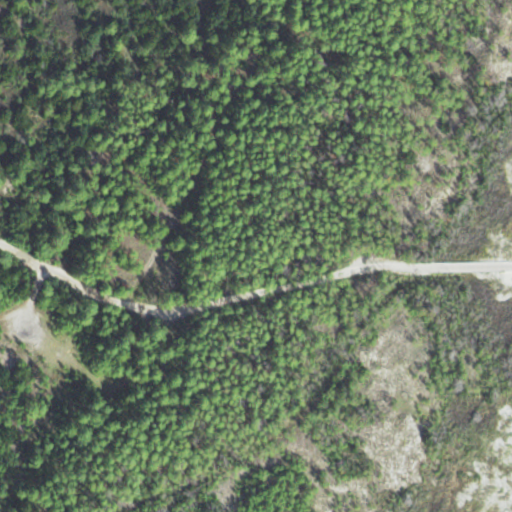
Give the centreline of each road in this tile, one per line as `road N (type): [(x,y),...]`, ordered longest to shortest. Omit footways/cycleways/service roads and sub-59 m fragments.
road 1 (track): [(0,242),(115,302),(161,311),(377,263),(430,267)]
road 2 (track): [(120,511),(244,464),(304,410),(375,311),(418,267)]
road 3 (track): [(115,302),(169,225),(203,151),(200,0)]
